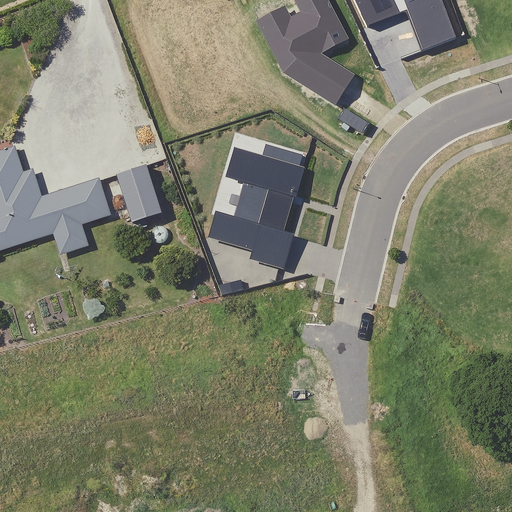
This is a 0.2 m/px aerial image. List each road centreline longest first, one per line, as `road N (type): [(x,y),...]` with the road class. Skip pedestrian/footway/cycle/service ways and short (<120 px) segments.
road 1 (residential): [(511,98),(429,129),(405,151),(374,214),(348,321)]
road 2 (unknown): [(348,321),(347,407),(374,511)]
